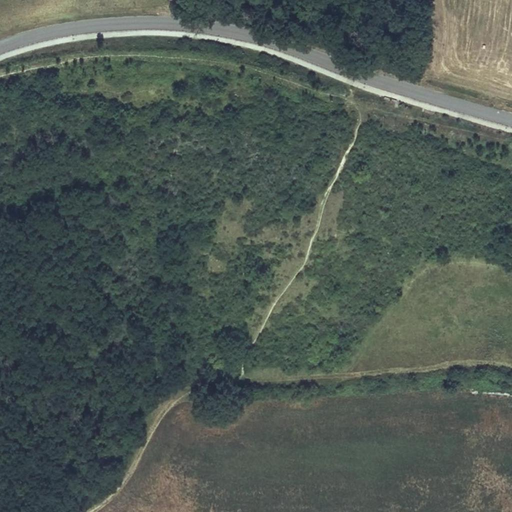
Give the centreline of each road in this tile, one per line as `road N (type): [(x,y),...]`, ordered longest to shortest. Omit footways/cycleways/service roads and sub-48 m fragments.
road 1 (residential): [(511,118),(276,41),(191,24),(83,26),(0,46)]
road 2 (track): [(511,363),(240,378),(176,396),(126,493),(98,511)]
